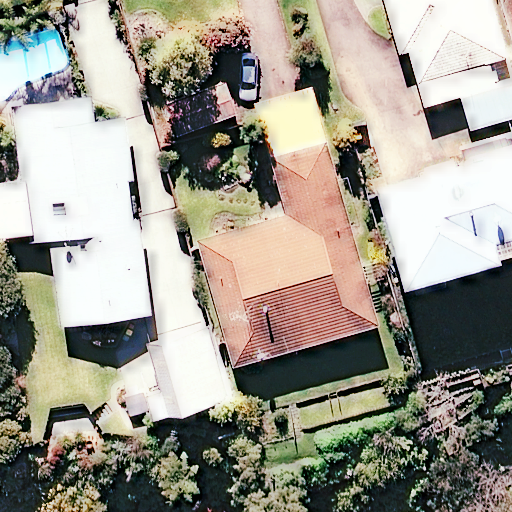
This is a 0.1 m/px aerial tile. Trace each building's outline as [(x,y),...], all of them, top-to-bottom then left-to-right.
[(492,53),(505,50),(490,0),(387,0),(400,45),(408,42),(425,99),(461,89),(471,123),(511,110),(511,73),(499,78),(492,53)] [(378,318),(311,83),(255,99),(287,210),(199,235),(234,359),(277,346),(282,362),(304,356),(300,340),(378,318)] [(197,85),(166,96),(184,145),(215,133),(197,85)] [(95,117),(92,90),(14,100),(23,176),(0,179),(0,240),(52,234),(63,318),(149,307),(124,113),(95,117)] [(511,135),(379,176),(408,272),(415,296),(450,285),(443,261),(511,240),(511,135)] [(229,389),(209,319),(146,337),(167,407),(229,389)]
